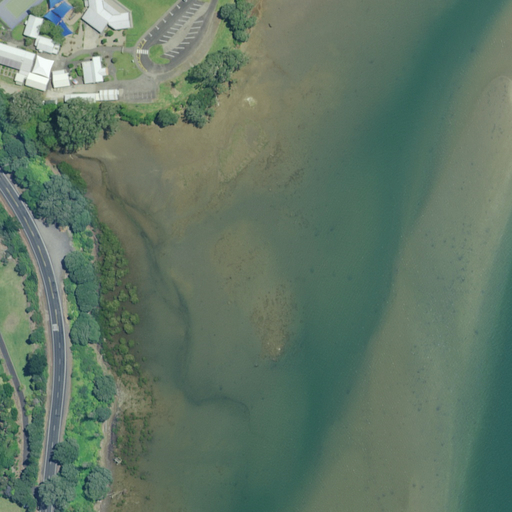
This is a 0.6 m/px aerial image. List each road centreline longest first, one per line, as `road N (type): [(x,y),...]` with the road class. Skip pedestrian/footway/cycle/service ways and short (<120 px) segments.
road 1 (primary): [(0,180),(39,248),(55,317),(59,387),(46,511)]
road 2 (unclassified): [(215,0),(196,43),(158,70),(144,64),(141,50),(188,0)]
